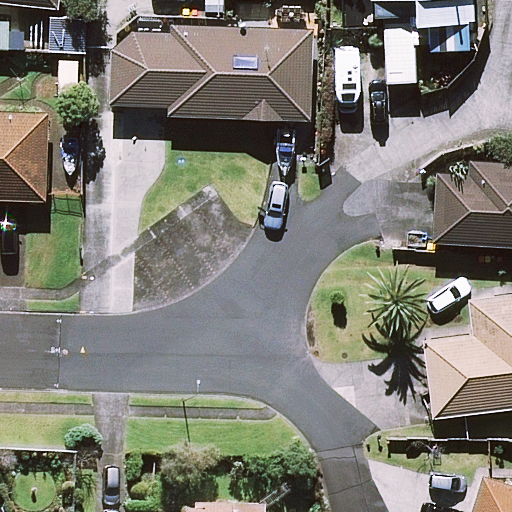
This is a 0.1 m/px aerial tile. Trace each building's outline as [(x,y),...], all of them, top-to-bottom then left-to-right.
[(471,0),(342,0),(344,25),(384,24),(386,78),(415,77),(414,47),(474,44),(471,0)] [(86,17),(50,14),(48,49),(84,51),(86,17)] [(309,114),(311,26),(169,23),(169,30),(115,29),(113,100),(167,101),(167,111),(309,114)] [(0,196),(44,198),(47,113),(0,111),(0,196)] [(511,162),(439,159),(435,238),(511,242),(511,162)] [(511,294),(470,299),(473,329),(423,335),(432,413),(511,403),(511,294)] [(468,511),(511,511),(511,480),(481,471),(468,511)]
